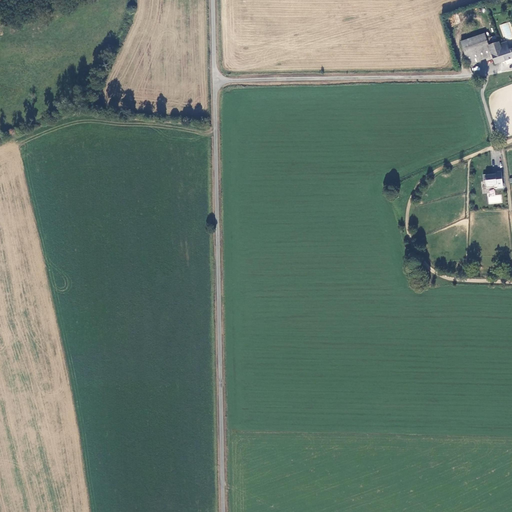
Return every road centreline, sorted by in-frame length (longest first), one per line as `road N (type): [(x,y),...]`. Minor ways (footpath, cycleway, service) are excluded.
road 1 (unclassified): [(214,81),(223,511)]
road 2 (unclassified): [(214,81),(472,74)]
